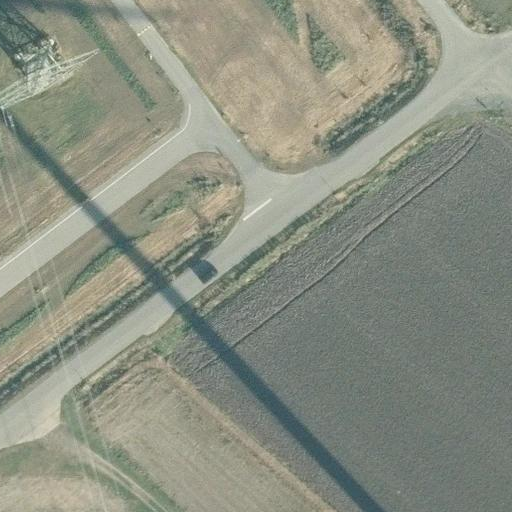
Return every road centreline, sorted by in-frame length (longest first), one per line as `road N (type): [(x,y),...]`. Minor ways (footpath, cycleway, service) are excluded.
road 1 (unclassified): [(0,419),(479,75)]
road 2 (track): [(25,400),(149,511)]
